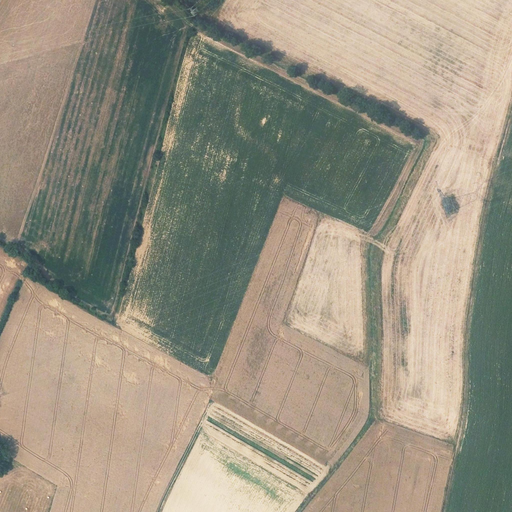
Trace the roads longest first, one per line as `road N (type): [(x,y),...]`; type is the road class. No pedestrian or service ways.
road 1 (track): [(443,511),(464,405),(484,218),(511,107)]
road 2 (track): [(499,161),(437,139),(223,27),(217,14),(224,0)]
